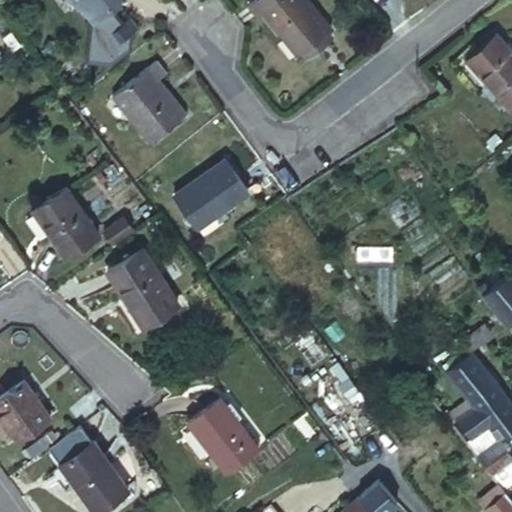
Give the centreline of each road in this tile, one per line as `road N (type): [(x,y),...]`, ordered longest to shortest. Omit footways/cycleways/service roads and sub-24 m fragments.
road 1 (residential): [(459,0),(290,135),(266,132),(192,31)]
road 2 (residential): [(0,312),(10,305),(45,311),(133,401)]
